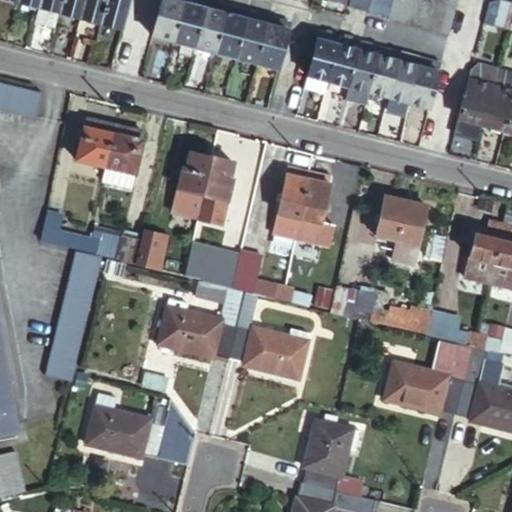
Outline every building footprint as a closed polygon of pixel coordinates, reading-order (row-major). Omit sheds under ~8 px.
[(34,0),(30,15),(50,20),(56,2),(56,0),(34,0)] [(79,0),(77,8),(99,14),(103,0),(79,0)] [(103,0),(99,14),(121,19),(125,0),(103,0)] [(170,33),(179,0),(153,0),(147,27),(170,33)] [(179,0),(170,33),(191,39),(202,1),(197,0),(179,0)] [(191,39),(212,45),(224,0),(202,0),(202,1),(191,39)] [(224,0),(212,45),(231,49),(242,11),(231,7),(233,0),(230,0),(224,0)] [(244,4),(233,0),(231,7),(242,11),(244,4)] [(347,0),(345,7),(365,12),(368,0),(347,0)] [(368,0),(365,12),(383,17),(387,0),(368,0)] [(406,21),(412,0),(387,0),(383,17),(406,24),(406,21)] [(428,27),(435,0),(412,0),(406,21),(428,27)] [(447,33),(456,0),(435,0),(428,27),(447,33)] [(256,7),(244,4),(242,11),(255,15),(256,7)] [(253,56),(265,11),(256,7),(255,15),(242,11),(231,49),(253,56)] [(253,56),(275,62),(286,24),(271,19),(273,13),(265,11),(253,56)] [(289,16),(273,13),(271,19),(286,24),(289,16)] [(302,68),(325,75),(339,27),(315,20),(302,68)] [(339,27),(325,75),(346,81),(358,41),(359,32),(339,27)] [(346,81),(365,86),(378,36),(368,32),(366,42),(358,41),(346,81)] [(359,32),(358,41),(366,42),(368,32),(359,32)] [(365,86),(387,92),(398,52),(387,50),(388,39),(378,36),(365,86)] [(388,39),(387,50),(398,52),(400,43),(388,39)] [(400,43),(398,52),(409,54),(412,47),(400,43)] [(387,92),(408,97),(422,50),(412,47),(409,54),(398,52),(387,92)] [(408,97),(428,103),(438,62),(426,59),(428,52),(422,50),(408,97)] [(428,52),(426,59),(438,62),(440,55),(428,52)] [(455,108),(479,115),(495,61),(483,58),(474,55),(468,60),(455,108)] [(511,65),(495,61),(479,115),(504,122),(511,93),(511,65)] [(302,68),(298,81),(321,87),(325,75),(302,68)] [(346,81),(343,93),(361,98),(365,86),(346,81)] [(41,99),(0,88),(0,116),(35,125),(41,99)] [(111,135),(113,127),(84,120),(82,129),(111,135)] [(139,133),(113,127),(111,135),(104,168),(131,174),(132,174),(140,142),(137,142),(139,133)] [(104,168),(111,135),(82,129),(81,132),(79,141),(75,161),(104,168)] [(200,193),(208,156),(185,151),(181,166),(177,166),(172,186),(200,193)] [(230,162),(208,156),(200,193),(225,199),(231,179),(226,177),(230,162)] [(298,216),(307,179),(303,178),(305,170),(285,166),(274,211),(298,216)] [(131,174),(104,168),(100,183),(128,190),(131,174)] [(355,179),(343,176),(337,201),(350,204),(355,179)] [(327,184),(307,179),(298,216),(318,221),(327,184)] [(200,193),(194,217),(218,223),(225,199),(200,193)] [(395,239),(403,203),(384,198),(375,235),(395,239)] [(423,208),(403,203),(395,239),(414,244),(423,208)] [(499,228),(503,213),(491,210),(488,225),(499,228)] [(40,241),(85,252),(87,241),(69,237),(55,233),(56,228),(58,218),(46,215),(40,241)] [(491,264),(499,228),(488,225),(486,231),(462,225),(459,241),(471,244),(468,258),(491,264)] [(70,231),(56,228),(55,233),(69,237),(70,231)] [(511,233),(511,231),(499,228),(491,264),(511,268),(511,237),(511,233)] [(117,244),(119,236),(90,229),(87,241),(95,242),(95,239),(117,244)] [(87,241),(85,252),(130,262),(135,240),(133,239),(133,237),(119,234),(119,236),(117,244),(95,239),(95,242),(87,241)] [(442,238),(432,235),(427,255),(437,257),(442,238)] [(134,263),(181,275),(184,264),(162,258),(148,254),(151,243),(140,240),(134,263)] [(165,246),(151,243),(148,254),(162,258),(165,246)] [(99,258),(73,252),(47,360),(72,367),(99,258)] [(214,270),(218,257),(202,254),(199,267),(214,270)] [(184,264),(181,275),(227,286),(232,260),(218,257),(214,270),(199,267),(184,264)] [(486,284),(491,264),(468,258),(463,279),(486,284)] [(280,298),(283,288),(252,281),(255,264),(238,259),(231,286),(280,298)] [(125,268),(107,264),(105,274),(123,278),(125,268)] [(509,290),(511,278),(511,268),(491,264),(486,284),(509,290)] [(222,306),(226,293),(198,286),(195,300),(222,306)] [(348,293),(332,290),(328,310),(352,316),(354,306),(346,304),(348,293)] [(254,295),(241,292),(240,296),(224,359),(240,363),(239,366),(295,379),(304,343),(303,342),(306,335),(286,330),(284,337),(249,328),(248,331),(245,330),(254,295)] [(305,295),(292,292),(290,300),(304,303),(305,295)] [(224,359),(240,296),(226,293),(222,306),(219,318),(221,319),(220,325),(217,324),(218,320),(183,312),(184,305),(166,300),(154,346),(208,359),(209,355),(224,359)] [(357,294),(354,306),(352,316),(377,321),(379,311),(369,308),(372,297),(357,294)] [(452,340),(455,329),(458,317),(430,310),(425,333),(452,340)] [(379,311),(377,321),(383,323),(385,313),(379,311)] [(466,343),(468,332),(455,329),(452,340),(466,343)] [(466,343),(472,345),(475,334),(468,332),(466,343)] [(475,334),(472,345),(477,346),(481,335),(475,334)] [(511,357),(511,339),(508,345),(503,344),(500,354),(511,357)] [(438,411),(452,414),(468,350),(437,342),(430,372),(390,362),(381,400),(436,413),(438,411)] [(0,432),(15,430),(8,392),(11,391),(9,382),(6,383),(0,348),(0,432)] [(468,350),(452,414),(467,418),(468,421),(511,431),(511,392),(479,384),(487,355),(468,350)] [(163,378),(139,372),(136,384),(160,390),(163,378)] [(146,420),(93,407),(83,445),(139,458),(139,453),(154,457),(166,408),(150,404),(146,420)] [(305,468),(302,482),(358,496),(360,487),(360,484),(340,478),(346,450),(354,452),(358,433),(313,423),(301,467),(305,468)] [(0,452),(0,494),(21,490),(13,450),(0,452)] [(358,496),(302,482),(299,496),(295,495),(290,511),(331,511),(333,504),(339,506),(338,511),(339,511),(372,511),(375,500),(370,499),(358,496)] [(360,487),(358,496),(370,499),(372,490),(360,487)]
